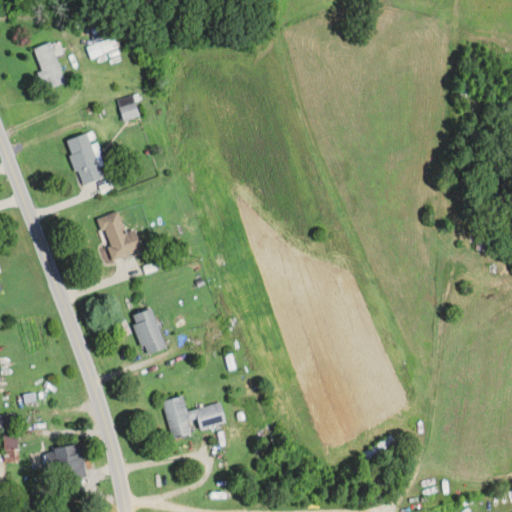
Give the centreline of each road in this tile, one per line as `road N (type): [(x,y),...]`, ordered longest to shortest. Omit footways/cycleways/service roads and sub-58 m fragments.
road 1 (residential): [(121,501),(376,510),(417,492),(433,429),(442,248)]
road 2 (tertiary): [(122,511),(109,427),(0,133)]
